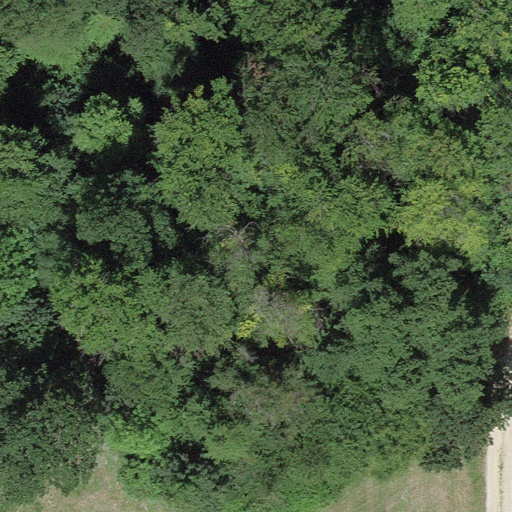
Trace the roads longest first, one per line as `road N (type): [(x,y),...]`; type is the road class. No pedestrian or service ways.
road 1 (track): [(16,511),(78,395),(60,325),(0,254)]
road 2 (track): [(497,511),(494,446),(511,390)]
